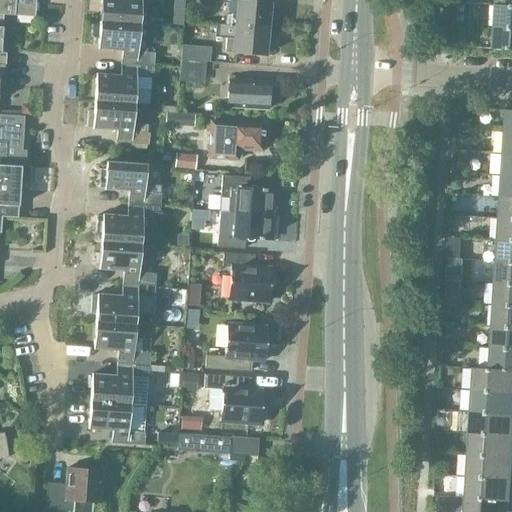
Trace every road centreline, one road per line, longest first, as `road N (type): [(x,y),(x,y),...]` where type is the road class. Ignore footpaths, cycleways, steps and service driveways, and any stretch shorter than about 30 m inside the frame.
road 1 (tertiary): [(342,449),(354,65)]
road 2 (residential): [(44,303),(60,277),(65,168),(53,135),(64,0)]
road 3 (residential): [(46,459),(57,414),(44,303)]
road 4 (residential): [(511,74),(354,65)]
